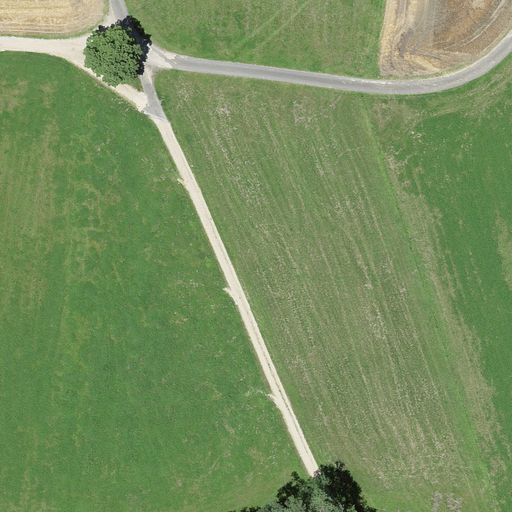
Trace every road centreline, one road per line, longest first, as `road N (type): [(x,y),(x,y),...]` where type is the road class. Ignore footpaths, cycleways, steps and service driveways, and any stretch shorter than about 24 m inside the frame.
road 1 (track): [(355,511),(240,309),(132,51)]
road 2 (track): [(511,40),(468,80),(396,91),(132,51)]
road 3 (track): [(132,51),(0,46)]
